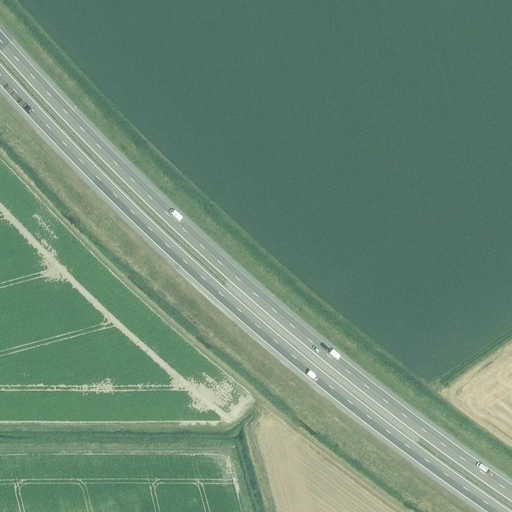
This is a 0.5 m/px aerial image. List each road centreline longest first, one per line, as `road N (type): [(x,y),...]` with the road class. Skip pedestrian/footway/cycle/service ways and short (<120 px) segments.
road 1 (trunk): [(511,489),(299,328),(123,166),(0,34)]
road 2 (trunk): [(0,73),(106,188),(282,348),(502,511)]
